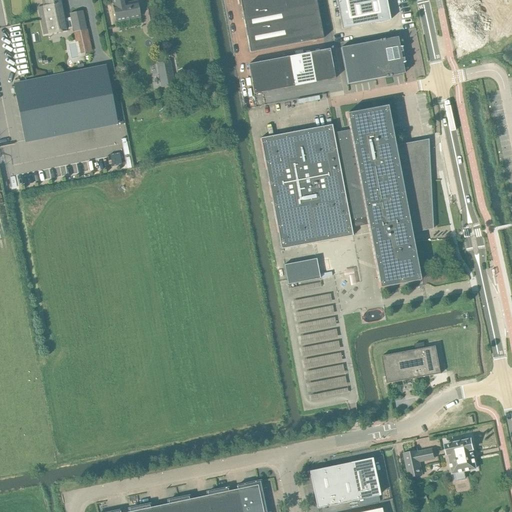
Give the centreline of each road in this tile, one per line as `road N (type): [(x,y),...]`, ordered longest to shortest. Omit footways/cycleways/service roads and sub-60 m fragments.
road 1 (unclassified): [(281,452),(413,425),(450,394),(505,384)]
road 2 (tertiary): [(468,209),(421,0)]
road 3 (unclassified): [(81,511),(92,496),(281,452)]
road 4 (tertiary): [(505,384),(479,264)]
